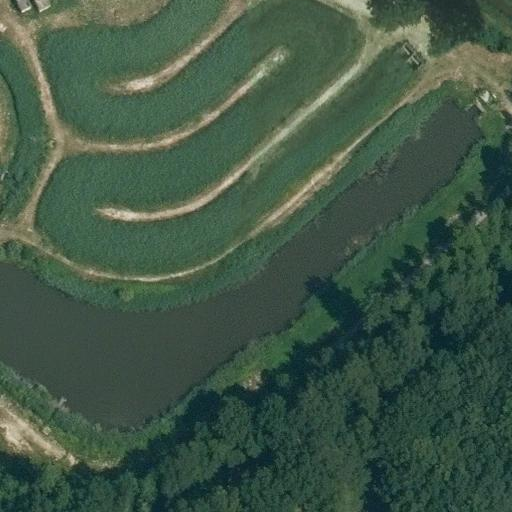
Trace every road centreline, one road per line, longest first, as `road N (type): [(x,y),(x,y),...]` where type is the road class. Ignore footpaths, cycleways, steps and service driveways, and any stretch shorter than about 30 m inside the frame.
road 1 (track): [(0,10),(32,59),(62,145),(22,239),(109,275),(178,272),(230,249),(438,69),(448,48),(499,79),(511,97)]
road 2 (track): [(502,164),(203,429),(151,461),(78,465),(0,407)]
road 3 (track): [(384,18),(364,61),(207,202),(162,217),(103,215)]
road 4 (track): [(62,145),(138,147),(179,138),(283,53)]
road 5 (residential): [(353,454),(511,326)]
road 6 (track): [(242,0),(177,65),(113,89)]
road 7 (residential): [(245,511),(353,454)]
